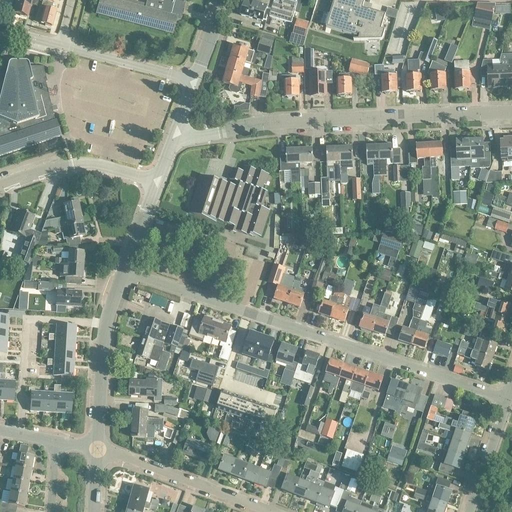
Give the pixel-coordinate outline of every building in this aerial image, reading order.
[(16,0),(13,13),(20,15),(19,16),(25,18),(26,16),(27,17),(31,2),(38,4),(38,0),(16,0)] [(100,1),(96,14),(172,34),(176,19),(180,20),(182,11),(184,3),(185,3),(185,2),(183,1),(182,0),(147,0),(146,5),(125,0),(97,0),(98,0),(100,1)] [(296,1),(292,0),(246,0),(247,0),(245,0),(243,0),(244,1),(240,15),(250,18),(254,16),(256,20),(261,22),(262,20),(264,21),(265,15),(267,16),(290,23),(296,4),(295,3),(296,1)] [(365,0),(334,0),(326,28),(355,37),(354,40),(353,41),(382,40),(385,30),(384,30),(384,31),(381,30),(385,16),(385,15),(363,8),(365,0)] [(430,10),(431,4),(410,0),(409,6),(430,10)] [(43,9),(39,23),(45,25),(45,26),(50,28),(50,26),(51,26),(55,12),(50,10),(52,4),(42,2),(41,8),(43,9)] [(477,4),(474,16),(492,20),(496,4),(477,4)] [(314,9),(300,5),(297,14),(298,15),(296,20),(292,34),(305,38),(314,9)] [(510,7),(496,7),(496,15),(510,15),(510,7)] [(388,8),(385,15),(385,16),(396,19),(398,11),(397,11),(388,8)] [(493,31),(495,24),(477,19),(475,26),(493,31)] [(430,37),(428,44),(435,47),(438,40),(430,37)] [(261,38),(257,52),(270,56),(274,42),(261,38)] [(435,47),(428,44),(422,60),(429,63),(435,47)] [(459,47),(452,44),(445,60),(452,64),(459,47)] [(234,46),(231,59),(245,63),(256,66),(258,61),(247,57),(249,50),(234,46)] [(314,50),(305,50),(305,70),(314,70),(314,50)] [(231,59),(227,71),(253,79),(255,73),(243,70),(245,63),(231,59)] [(292,73),(304,73),(303,59),(291,60),(292,73)] [(511,59),(500,60),(501,88),(511,87),(511,59)] [(353,60),(350,72),(367,77),(370,65),(353,60)] [(488,88),(501,88),(500,60),(483,61),(480,71),(480,74),(488,74),(488,88)] [(408,76),(406,76),(407,92),(409,92),(410,93),(413,93),(414,92),(421,91),(420,76),(418,76),(417,71),(420,71),(419,61),(408,61),(408,71),(408,76)] [(470,61),(455,62),(455,74),(456,90),(458,90),(459,91),(462,91),(463,89),(470,89),(469,73),(468,73),(470,73),(470,61)] [(0,156),(61,137),(55,121),(54,121),(49,97),(50,97),(49,93),(48,93),(45,83),(46,82),(43,68),(29,68),(29,66),(28,65),(28,64),(27,63),(26,62),(24,62),(12,62),(10,62),(9,63),(8,64),(7,65),(0,94),(0,156)] [(432,63),(428,75),(431,76),(431,91),(434,91),(435,92),(438,92),(438,91),(445,90),(444,74),(443,74),(446,68),(432,63)] [(264,68),(262,81),(262,82),(259,98),(265,99),(268,81),(270,70),(264,68)] [(253,79),(227,71),(223,84),(230,85),(229,90),(231,93),(236,95),(240,93),(243,84),(252,87),(250,97),(259,99),(259,98),(262,82),(262,81),(253,79)] [(326,72),(310,72),(310,96),(327,96),(326,72)] [(384,78),(382,78),(383,93),(385,93),(386,95),(389,95),(390,93),(397,93),(396,77),(393,77),(393,72),(384,72),(384,78)] [(339,80),(337,80),(338,95),(340,95),(341,97),(344,97),(345,95),(352,95),(351,79),(349,80),(348,74),(339,75),(339,80)] [(296,76),(282,76),(282,82),(285,82),(285,97),(299,97),(298,81),(296,81),(296,76)] [(483,140),(470,141),(471,161),(477,160),(478,169),(490,169),(490,167),(491,165),(490,153),(483,153),(483,143),(483,140)] [(511,163),(511,140),(499,141),(501,161),(501,164),(511,163)] [(471,161),(470,141),(457,142),(457,154),(450,155),(451,168),(452,180),(460,180),(460,168),(464,168),(464,161),(471,161)] [(381,145),(379,145),(380,176),(380,184),(384,183),(384,176),(387,176),(386,167),(387,167),(387,159),(393,159),(393,164),(399,164),(399,150),(393,150),(393,144),(391,144),(391,142),(381,143),(381,145)] [(432,189),(431,176),(430,168),(429,144),(416,145),(416,154),(417,160),(424,159),(425,168),(423,168),(423,189),(432,189)] [(430,168),(436,168),(435,159),(443,158),(442,155),(442,144),(429,144),(430,168)] [(380,176),(379,145),(367,145),(368,161),(373,160),(374,176),(380,176)] [(339,149),(340,181),(340,183),(340,187),(348,187),(347,170),(353,170),(352,148),(339,149)] [(339,149),(325,150),(326,164),(326,169),(331,169),(331,177),(332,177),(332,183),(340,183),(340,181),(339,149)] [(311,150),(298,151),(299,165),(312,165),(311,150)] [(285,156),(280,156),(281,172),(284,172),(285,183),(290,183),(290,184),(300,184),(299,178),(299,172),(299,165),(298,151),(285,151),(285,156)] [(193,202),(189,214),(216,223),(216,221),(232,226),(232,225),(238,226),(236,232),(252,237),(253,235),(260,238),(269,211),(262,208),(267,192),(261,190),(263,185),(265,186),(269,175),(243,166),(241,172),(233,169),(229,180),(235,182),(233,186),(201,176),(198,186),(200,187),(195,202),(193,202)] [(502,172),(496,172),(491,170),(486,184),(502,183),(502,172)] [(322,200),(330,200),(329,178),(321,178),(322,200)] [(361,200),(360,180),(352,180),(353,201),(361,200)] [(320,183),(309,184),(309,196),(320,196),(320,183)] [(494,186),(488,185),(486,191),(492,193),(494,186)] [(410,192),(401,193),(402,214),(409,213),(409,205),(411,205),(410,192)] [(491,195),(485,194),(482,203),(487,205),(491,195)] [(476,210),(477,201),(470,199),(468,208),(476,210)] [(47,231),(54,230),(81,224),(80,218),(81,218),(80,213),(79,213),(77,205),(79,205),(78,200),(71,201),(72,204),(63,206),(65,218),(46,222),(41,232),(47,231)] [(511,212),(495,207),(494,210),(491,217),(509,223),(511,213),(511,212)] [(17,211),(9,233),(10,233),(11,235),(14,236),(16,235),(25,239),(16,261),(28,266),(40,235),(34,233),(33,236),(27,234),(33,217),(17,211)] [(292,231),(291,219),(283,219),(284,231),(292,231)] [(495,229),(498,222),(489,219),(486,226),(495,229)] [(509,225),(498,222),(495,229),(506,233),(509,225)] [(82,231),(81,224),(54,230),(55,235),(62,233),(63,240),(66,240),(67,246),(78,245),(79,245),(81,245),(79,238),(84,237),(83,235),(85,235),(84,230),(82,231)] [(414,226),(408,224),(406,233),(412,234),(414,226)] [(322,227),(306,228),(306,236),(322,236),(322,227)] [(433,233),(426,230),(423,237),(430,240),(433,233)] [(378,253),(391,257),(397,259),(403,240),(384,234),(378,253)] [(462,255),(465,248),(467,243),(443,234),(441,239),(457,245),(454,252),(462,255)] [(380,244),(382,237),(375,235),(373,241),(380,244)] [(434,246),(425,243),(423,248),(432,252),(434,246)] [(67,252),(61,253),(61,260),(55,259),(55,264),(60,264),(82,266),(82,259),(84,259),(84,254),(83,254),(83,253),(78,252),(78,245),(67,246),(67,252)] [(510,262),(511,257),(493,251),(490,259),(504,264),(506,261),(510,262)] [(37,263),(30,263),(23,282),(24,282),(30,283),(32,266),(36,267),(37,263)] [(60,264),(59,269),(59,277),(66,278),(66,284),(77,284),(77,278),(81,279),(81,277),(82,277),(83,272),(82,272),(82,266),(60,264)] [(321,274),(318,282),(318,283),(323,285),(324,281),(321,280),(324,271),(330,273),(332,269),(324,266),(321,274)] [(487,266),(485,270),(511,278),(511,268),(510,275),(503,272),(504,271),(487,266)] [(284,270),(273,267),(267,284),(278,287),(283,275),(284,270)] [(436,271),(428,269),(425,278),(433,280),(436,271)] [(511,278),(485,270),(485,271),(486,271),(485,276),(500,281),(501,280),(507,282),(504,291),(511,293),(511,278)] [(337,275),(330,273),(324,271),(321,280),(324,281),(334,285),(337,275)] [(283,275),(278,287),(274,300),(287,304),(294,281),(295,279),(290,277),(283,275)] [(296,277),(295,279),(294,281),(287,304),(300,308),(306,291),(299,288),(302,279),(296,277)] [(481,278),(478,287),(492,291),(495,283),(481,278)] [(340,295),(339,295),(330,320),(344,324),(353,297),(350,296),(354,283),(345,279),(340,295)] [(318,283),(318,282),(311,280),(306,293),(314,296),(318,283)] [(53,284),(30,283),(24,282),(23,288),(38,288),(38,290),(53,291),(53,284)] [(323,285),(318,283),(314,296),(320,298),(323,290),(326,291),(328,286),(323,285)] [(456,292),(468,296),(471,287),(459,284),(456,292)] [(415,304),(413,311),(422,314),(425,305),(427,299),(429,293),(420,290),(420,292),(415,304)] [(80,293),(57,291),(56,306),(79,308),(80,301),(81,301),(83,300),(83,296),(82,294),(80,294),(80,293)] [(330,320),(339,295),(340,293),(335,291),(333,297),(331,296),(329,303),(323,300),(318,316),(330,320)] [(168,299),(147,292),(144,301),(165,308),(168,299)] [(376,319),(372,332),(385,337),(386,334),(389,324),(396,326),(398,320),(384,315),(386,309),(387,309),(392,296),(385,294),(380,308),(376,319)] [(478,305),(476,309),(481,311),(509,321),(511,311),(511,307),(500,303),(490,300),(487,308),(478,305)] [(418,326),(412,346),(425,350),(429,337),(423,335),(425,328),(423,328),(426,321),(429,322),(434,307),(425,305),(422,314),(420,321),(418,326)] [(363,315),(359,328),(372,332),(376,319),(380,308),(374,306),(370,317),(363,315)] [(476,329),(475,331),(481,333),(495,338),(498,331),(505,333),(509,321),(481,311),(479,316),(483,318),(482,319),(486,320),(487,321),(494,324),(491,330),(477,325),(476,329)] [(211,339),(217,322),(205,318),(204,322),(195,319),(189,336),(201,340),(203,336),(211,339)] [(403,329),(399,342),(412,346),(418,326),(420,321),(413,318),(409,330),(403,328),(403,329)] [(143,337),(154,341),(154,340),(171,346),(182,350),(187,335),(183,333),(184,330),(171,326),(150,319),(143,337)] [(231,327),(217,322),(211,339),(220,341),(218,346),(230,350),(236,333),(230,331),(231,327)] [(49,335),(48,337),(75,339),(76,326),(56,325),(55,335),(49,335)] [(255,358),(262,338),(261,337),(261,336),(253,333),(253,334),(250,334),(247,342),(243,354),(255,358)] [(461,342),(460,347),(492,358),(497,346),(493,345),(495,338),(481,333),(479,340),(477,339),(475,346),(461,342)] [(75,339),(48,337),(48,341),(55,342),(54,350),(74,351),(75,339)] [(154,341),(143,337),(137,356),(153,361),(158,363),(155,369),(164,372),(169,356),(162,353),(163,349),(152,346),(154,341)] [(262,338),(255,358),(267,362),(274,342),(262,338)] [(437,341),(433,354),(448,358),(452,346),(437,341)] [(282,344),(276,361),(287,365),(280,384),(291,387),(298,364),(293,362),(297,349),(282,344)] [(180,356),(182,350),(171,346),(170,352),(180,356)] [(460,347),(457,355),(477,362),(475,367),(488,371),(492,358),(460,347)] [(74,351),(54,350),(54,360),(47,360),(47,362),(74,364),(74,351)] [(190,354),(188,353),(188,352),(182,351),(180,360),(185,362),(188,362),(190,354)] [(311,377),(312,378),(319,357),(313,355),(307,353),(303,365),(309,367),(306,375),(311,377)] [(219,366),(190,358),(184,377),(213,386),(219,366)] [(339,378),(344,365),(331,361),(326,374),(333,376),(328,393),(331,394),(333,389),(336,389),(339,378)] [(74,364),(47,362),(47,367),(54,367),(53,376),(73,377),(74,364)] [(174,362),(170,371),(177,374),(181,365),(174,362)] [(357,369),(344,365),(339,378),(352,383),(357,369)] [(370,374),(357,369),(352,383),(365,387),(370,374)] [(370,374),(365,387),(379,391),(383,378),(370,374)] [(0,375),(0,402),(13,403),(14,384),(4,383),(4,376),(0,375)] [(130,381),(129,395),(145,397),(154,397),(154,401),(161,401),(163,380),(146,379),(146,382),(130,381)] [(398,383),(396,388),(391,386),(387,395),(393,397),(394,397),(392,403),(398,405),(395,416),(400,418),(401,413),(405,401),(410,387),(398,383)] [(349,394),(351,387),(345,385),(343,392),(349,394)] [(308,386),(301,406),(308,408),(314,388),(308,386)] [(197,387),(194,399),(213,405),(217,393),(197,387)] [(416,408),(424,411),(428,398),(420,395),(422,391),(410,387),(405,401),(401,413),(406,415),(408,409),(415,411),(415,410),(416,408)] [(53,395),(44,395),(43,413),(57,413),(58,388),(53,388),(53,395)] [(58,388),(57,413),(71,414),(72,394),(60,394),(60,388),(58,388)] [(43,413),(44,395),(35,394),(35,390),(28,390),(28,394),(31,394),(30,412),(43,413)] [(233,395),(222,391),(216,410),(227,414),(233,395)] [(364,391),(362,398),(368,400),(370,394),(364,391)] [(349,394),(343,392),(340,401),(346,403),(349,394)] [(227,414),(238,417),(244,398),(244,399),(233,395),(227,414)] [(435,396),(431,407),(437,409),(441,398),(435,396)] [(238,417),(249,421),(255,402),(244,398),(238,417)] [(441,398),(437,409),(443,411),(444,408),(447,400),(441,398)] [(447,400),(444,408),(451,410),(454,402),(447,400)] [(343,410),(351,413),(355,404),(347,401),(343,410)] [(266,406),(255,402),(249,421),(260,425),(266,406)] [(177,418),(180,410),(170,406),(155,405),(154,413),(163,414),(177,418)] [(266,406),(260,425),(270,428),(277,409),(266,406)] [(431,407),(427,419),(433,421),(437,409),(431,407)] [(132,425),(165,427),(165,422),(156,421),(156,419),(147,419),(148,412),(133,411),(132,425)] [(446,421),(444,425),(457,429),(471,434),(475,422),(470,420),(472,414),(463,412),(461,418),(459,424),(453,422),(453,423),(446,421)] [(332,439),(337,424),(327,420),(322,435),(332,439)] [(438,428),(453,433),(450,440),(453,441),(467,446),(471,434),(457,429),(444,425),(440,424),(438,428)] [(165,427),(132,425),(132,438),(146,439),(146,432),(155,433),(155,431),(165,431),(165,427)] [(176,446),(181,434),(174,431),(169,443),(176,446)] [(220,446),(224,433),(218,431),(214,443),(214,444),(220,446)] [(189,438),(183,452),(207,462),(213,448),(189,438)] [(434,442),(433,447),(437,449),(446,452),(449,453),(463,457),(467,446),(453,441),(450,440),(448,447),(434,442)] [(273,450),(268,448),(265,454),(271,456),(274,457),(276,451),(273,450)] [(342,467),(358,473),(364,456),(347,450),(342,467)] [(442,464),(439,471),(452,476),(455,468),(459,469),(463,457),(449,453),(446,452),(442,464)] [(271,474),(259,470),(254,484),(266,488),(270,479),(277,482),(282,468),(285,461),(287,455),(280,453),(279,456),(281,457),(279,460),(277,467),(274,466),(271,474)] [(390,454),(387,461),(402,466),(404,459),(390,454)] [(17,455),(15,467),(30,470),(31,465),(33,465),(35,459),(33,459),(33,458),(17,455)] [(231,475),(236,461),(225,457),(220,470),(231,475)] [(248,465),(236,461),(231,475),(243,479),(248,465)] [(248,465),(243,479),(254,484),(259,470),(248,465)] [(299,481),(294,495),(305,499),(315,473),(318,467),(313,465),(309,477),(307,477),(305,483),(299,481)] [(15,467),(12,480),(28,483),(29,477),(31,478),(32,471),(30,471),(30,470),(15,467)] [(378,483),(380,475),(362,470),(360,477),(378,483)] [(315,473),(305,499),(317,504),(317,503),(322,490),(325,484),(318,481),(320,475),(315,473)] [(294,495),(299,481),(288,476),(282,490),(294,495)] [(417,489),(415,493),(447,504),(451,492),(449,491),(452,482),(438,478),(433,494),(429,492),(429,493),(417,489)] [(12,480),(10,492),(26,495),(27,490),(29,490),(30,484),(28,483),(12,480)] [(337,510),(344,491),(339,490),(339,489),(335,488),(335,486),(325,483),(325,484),(322,490),(317,503),(316,506),(323,508),(324,505),(329,507),(337,510)] [(134,487),(131,499),(145,503),(149,491),(134,487)] [(357,511),(359,508),(361,503),(361,502),(351,498),(352,495),(344,491),(337,510),(342,511),(357,511)] [(0,503),(0,509),(13,511),(15,511),(17,507),(23,508),(24,502),(26,502),(27,496),(25,496),(26,495),(10,492),(7,505),(0,503)] [(444,511),(447,504),(415,493),(413,498),(426,502),(426,503),(431,505),(429,511),(432,511),(444,511)] [(485,495),(483,501),(506,508),(506,509),(511,510),(511,500),(509,499),(508,503),(504,501),(506,495),(501,494),(499,500),(485,495)] [(131,499),(128,511),(132,511),(142,511),(144,510),(149,511),(149,510),(157,511),(158,506),(151,504),(145,503),(131,499)] [(361,503),(359,508),(357,511),(370,511),(371,511),(373,507),(361,503)]
